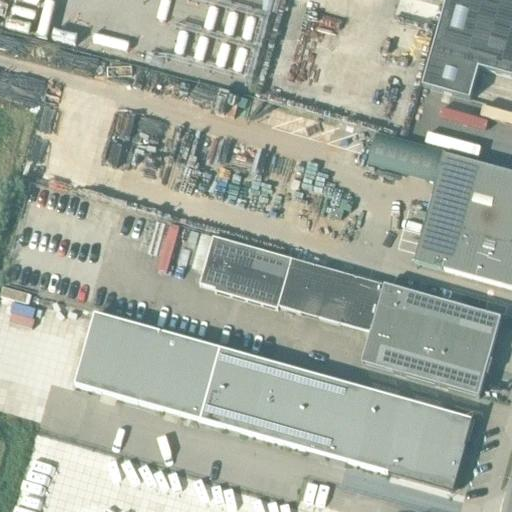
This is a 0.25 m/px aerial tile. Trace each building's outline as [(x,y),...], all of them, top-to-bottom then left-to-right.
[(511,0),(447,0),(423,89),(470,102),(474,87),(479,71),(511,80),(511,0)] [(444,158),(444,156),(406,146),(376,138),(367,169),(436,187),(444,158)] [(509,291),(511,292),(511,176),(444,158),(436,187),(415,266),(509,291)] [(204,275),(200,289),(216,293),(215,296),(277,313),(278,313),(278,311),(355,333),(369,336),(367,342),(361,367),(478,399),(499,327),(500,322),(407,296),(384,289),(383,289),(291,263),(214,242),(211,252),(204,275)] [(453,497),(466,452),(465,452),(469,438),(472,424),(96,318),(76,389),(388,477),(387,478),(453,497)]
